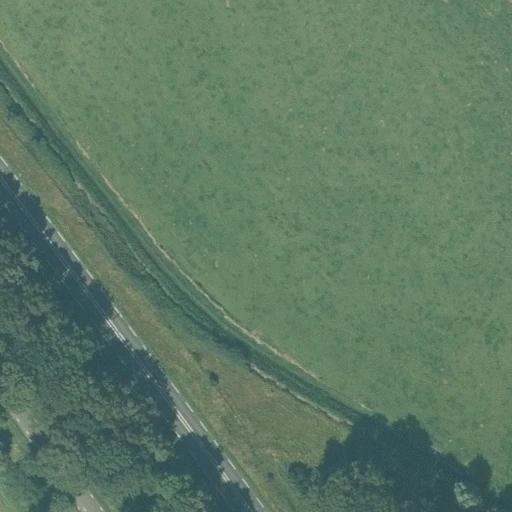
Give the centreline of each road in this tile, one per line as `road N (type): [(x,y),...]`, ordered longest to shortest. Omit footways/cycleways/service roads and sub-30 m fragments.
road 1 (secondary): [(256,511),(0,153)]
road 2 (unclassified): [(92,511),(0,388)]
